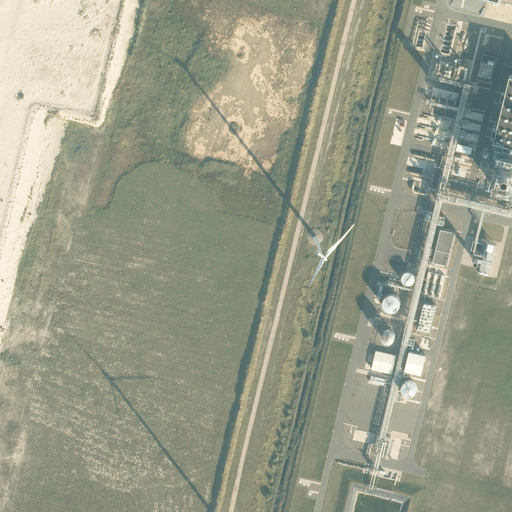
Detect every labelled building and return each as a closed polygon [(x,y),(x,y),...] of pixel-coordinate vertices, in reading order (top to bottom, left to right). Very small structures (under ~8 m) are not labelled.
[(490,79),(494,62),(488,60),(487,64),(482,62),(478,76),(490,79)] [(436,62),(434,72),(436,72),(435,74),(439,75),(440,73),(441,73),(442,72),(440,71),(440,69),(441,69),(442,66),(441,66),(442,64),(440,64),(441,63),(439,63),(436,62)] [(511,74),(510,74),(505,93),(502,92),(500,100),(503,101),(497,129),(493,128),(491,136),(495,137),(494,141),(496,141),(496,144),(504,145),(503,148),(511,150),(511,74)] [(472,151),(473,147),(457,143),(455,154),(459,155),(458,160),(466,161),(466,159),(471,160),(472,154),(473,151),(472,151)] [(440,229),(433,262),(447,265),(454,232),(440,229)] [(477,271),(487,274),(496,246),(492,244),(492,243),(484,240),(482,247),(479,246),(480,243),(477,242),(477,240),(473,239),(469,253),(481,257),(477,271)] [(412,283),(413,283),(414,281),(415,280),(415,278),(415,275),(413,273),(412,272),(411,272),(409,271),(408,271),(407,271),(405,272),(404,273),(403,273),(402,275),(402,278),(402,280),(403,282),(404,283),(406,284),(407,284),(408,284),(409,284),(411,284),(412,283)] [(398,309),(399,307),(400,306),(400,304),(400,302),(400,301),(400,299),(399,297),(398,296),(397,295),(395,294),(394,293),(392,293),(390,293),(388,294),(387,294),(385,295),(384,297),(383,298),(383,300),(383,302),(383,303),(383,305),(384,307),(385,308),(386,309),(388,310),(389,311),(391,311),(393,311),(395,310),(396,310),(398,309)] [(429,333),(436,305),(424,303),(417,330),(429,333)] [(395,337),(395,336),(395,335),(394,333),(394,332),(393,331),(392,330),(391,330),(390,329),(389,329),(388,329),(386,330),(385,330),(384,331),(383,332),(383,333),(382,334),(382,335),(382,336),(383,338),(383,339),(384,340),(385,341),(386,341),(387,342),(388,342),(389,342),(391,341),(392,341),(393,340),(394,339),(394,338),(395,337)] [(396,355),(376,350),(371,369),(392,374),(396,355)] [(421,375),(426,355),(409,351),(404,371),(421,375)] [(385,379),(371,376),(370,382),(384,385),(385,382),(377,380),(385,382),(385,379)] [(402,386),(401,388),(402,390),(403,392),(403,393),(405,394),(406,395),(407,395),(409,396),(410,396),(412,395),(414,394),(415,392),(416,392),(417,390),(417,389),(417,386),(416,385),(416,384),(415,383),(413,382),(412,381),(410,380),(409,380),(407,381),(406,381),(405,381),(403,383),(403,384),(402,385),(402,386)]
